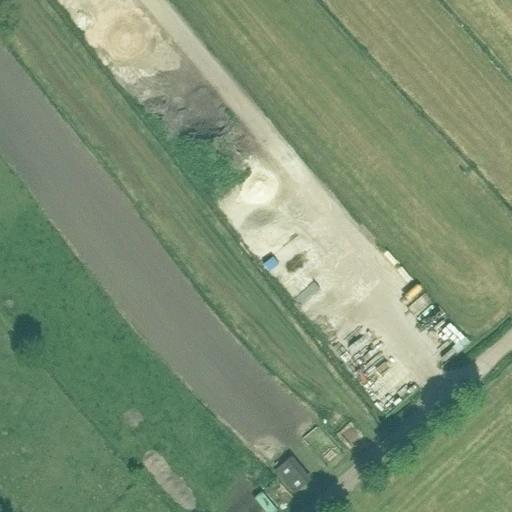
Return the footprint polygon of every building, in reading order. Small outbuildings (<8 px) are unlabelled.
[(360,372),(394,340),(384,330),(350,361),(360,372)] [(357,378),(374,395),(393,378),(377,360),(357,378)] [(334,415),(323,426),(332,435),(343,425),(334,415)] [(244,469),(241,451),(224,454),(227,472),(244,469)] [(288,494),(303,482),(287,463),(272,475),(288,494)]
